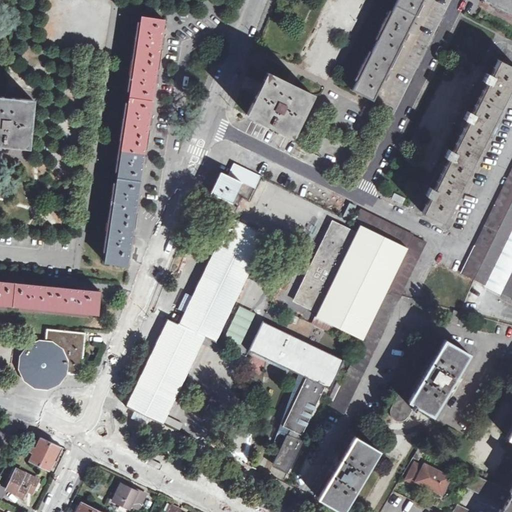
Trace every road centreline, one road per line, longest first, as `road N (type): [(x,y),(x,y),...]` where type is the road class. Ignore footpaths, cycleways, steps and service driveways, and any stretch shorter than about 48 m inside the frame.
road 1 (residential): [(209,124),(84,435)]
road 2 (residential): [(511,132),(454,244),(360,196)]
road 3 (residential): [(360,196),(459,0)]
road 4 (residential): [(360,196),(209,124)]
road 5 (residential): [(256,0),(209,124)]
